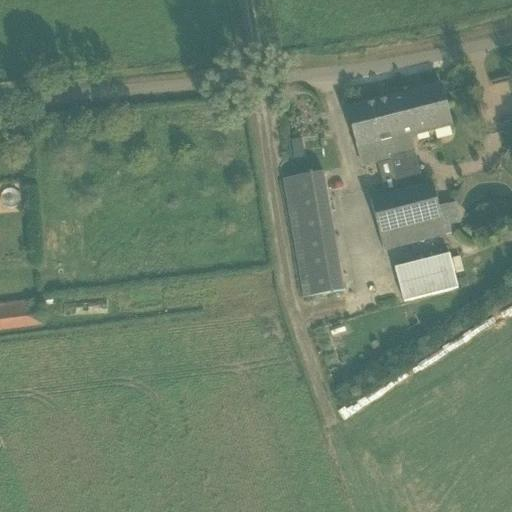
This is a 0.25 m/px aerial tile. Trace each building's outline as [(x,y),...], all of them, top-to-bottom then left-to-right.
[(487,89),(496,106),(503,102),(500,98),(510,93),(503,81),(487,89)] [(451,126),(442,87),(391,100),(396,117),(385,120),(389,135),(384,136),(390,159),(415,153),(411,136),(451,126)] [(396,117),(391,100),(349,111),(363,166),(390,159),(384,136),(389,135),(385,120),(396,117)] [(395,175),(400,194),(424,187),(419,169),(395,175)] [(344,292),(324,174),(284,180),(304,299),(344,292)] [(433,185),(424,187),(400,194),(371,201),(384,251),(446,236),(433,185)] [(436,245),(412,252),(415,262),(439,256),(436,245)] [(459,288),(450,255),(395,269),(404,303),(459,288)] [(459,280),(461,289),(469,287),(467,278),(459,280)] [(0,330),(43,324),(41,301),(0,305),(0,330)]
